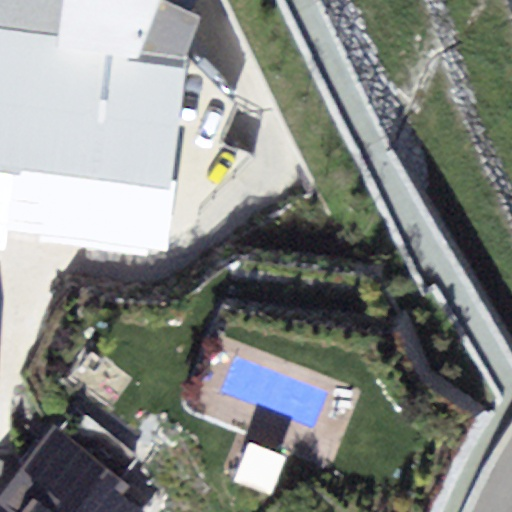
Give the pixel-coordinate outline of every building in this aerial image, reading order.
[(0,0),(0,28),(65,34),(69,0),(0,0)] [(196,20),(151,0),(149,0),(128,53),(183,61),(196,20)] [(0,216),(162,230),(182,76),(116,63),(121,39),(65,34),(0,28),(0,216)] [(92,350),(73,399),(118,416),(137,367),(92,350)] [(74,410),(58,432),(121,479),(137,458),(74,410)] [(58,432),(52,427),(0,496),(0,511),(141,511),(121,496),(129,485),(121,479),(58,432)]
